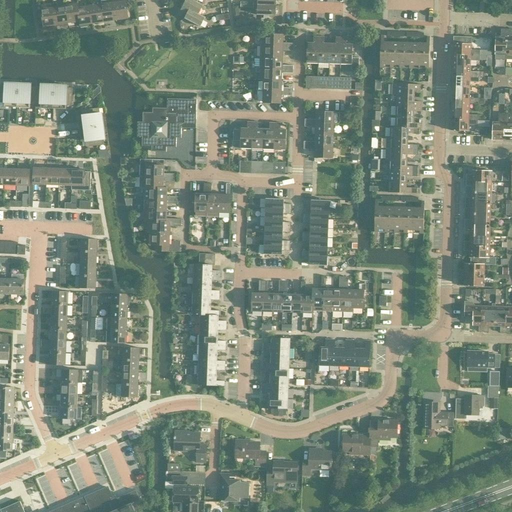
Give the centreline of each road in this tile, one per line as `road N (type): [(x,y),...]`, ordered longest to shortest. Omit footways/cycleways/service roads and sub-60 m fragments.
road 1 (residential): [(240,416),(292,432),(377,403),(387,389),(395,336),(443,337)]
road 2 (residential): [(54,453),(30,392),(36,229)]
road 3 (residential): [(443,337),(450,187),(440,148)]
road 4 (residential): [(54,453),(163,407),(216,409)]
road 5 (residential): [(240,416),(240,272)]
road 6 (residential): [(213,175),(215,116),(297,117)]
road 7 (residential): [(217,250),(183,246),(184,176),(213,175)]
road 8 (residential): [(440,148),(444,17)]
